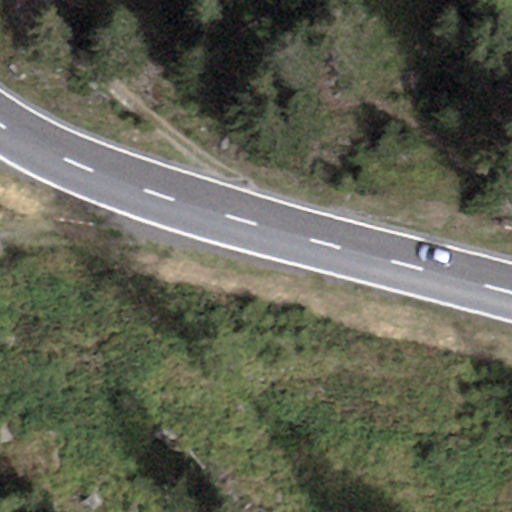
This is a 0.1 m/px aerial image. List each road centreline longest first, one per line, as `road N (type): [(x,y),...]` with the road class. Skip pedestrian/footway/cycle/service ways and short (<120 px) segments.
road 1 (primary): [(511,291),(141,187),(0,123)]
road 2 (track): [(234,214),(207,159),(36,33),(25,0)]
road 3 (track): [(141,187),(129,234),(0,232)]
